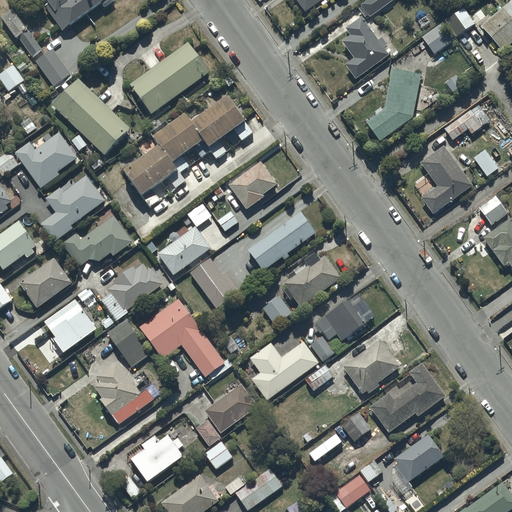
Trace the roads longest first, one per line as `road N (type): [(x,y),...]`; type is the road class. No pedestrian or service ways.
road 1 (residential): [(216,0),(511,407)]
road 2 (tertiary): [(0,386),(86,506)]
